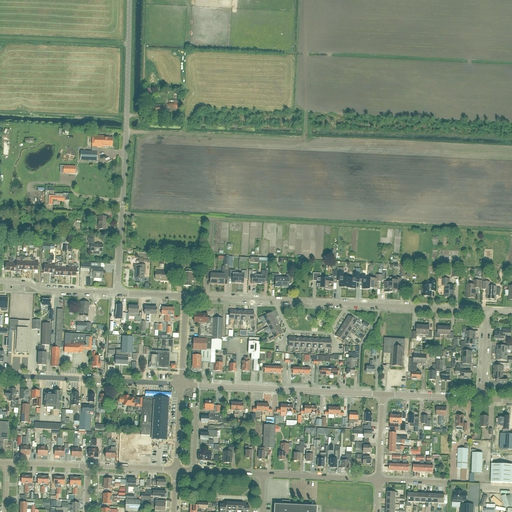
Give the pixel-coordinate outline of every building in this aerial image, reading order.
[(177,109),(177,106),(180,106),(180,100),(168,100),(168,109),(177,109)] [(160,105),(150,105),(150,113),(164,114),(165,105),(160,105)] [(92,136),(92,147),(93,147),(98,147),(102,147),(102,146),(112,147),(112,138),(105,138),(105,136),(92,136)] [(81,151),(80,161),(97,161),(97,152),(81,151)] [(63,194),(63,195),(55,194),(55,196),(49,196),(49,205),(53,205),(53,201),(64,201),(69,201),(70,194),(63,194)] [(107,217),(99,217),(98,224),(99,224),(98,230),(106,230),(107,217)] [(102,252),(102,249),(103,248),(103,246),(103,245),(94,245),(95,237),(88,236),(87,246),(91,246),(90,251),(94,252),(94,255),(98,256),(99,255),(99,252),(102,252)] [(222,275),(217,275),(217,285),(224,285),(224,278),(228,278),(228,267),(229,262),(229,257),(224,257),(223,265),(224,265),(222,267),(222,275)] [(80,268),(91,269),(90,276),(93,277),(93,278),(102,278),(103,269),(99,269),(100,264),(81,262),(80,268)] [(140,280),(143,280),(144,280),(144,273),(145,273),(145,265),(139,265),(139,269),(136,269),(136,280),(136,281),(140,281),(140,280)] [(168,278),(172,278),(172,269),(168,269),(168,272),(156,272),(155,280),(163,280),(163,281),(168,281),(168,278)] [(356,269),(356,274),(353,273),(353,279),(349,279),(349,278),(348,278),(348,289),(356,289),(356,283),(359,283),(360,269),(356,269)] [(212,271),(207,270),(206,278),(210,278),(210,284),(217,285),(217,275),(212,274),(212,271)] [(238,283),(238,274),(235,274),(235,270),(230,270),(229,276),(232,276),(232,283),(238,283)] [(251,284),(258,284),(258,275),(252,275),(252,270),(249,270),(248,281),(249,278),(252,278),(251,284)] [(238,274),(238,283),(243,284),(244,277),(247,277),(247,271),(241,271),(241,274),(238,274)] [(261,275),(258,275),(258,284),(264,285),(265,279),(268,279),(267,282),(268,282),(268,271),(265,271),(261,271),(261,275)] [(360,271),(360,275),(360,282),(363,282),(362,289),(370,290),(371,279),(371,280),(366,279),(366,276),(363,275),(363,271),(360,271)] [(386,281),(387,273),(387,271),(379,271),(378,273),(383,273),(382,280),(386,281)] [(183,286),(191,286),(191,282),(194,282),(194,273),(182,272),(181,276),(182,276),(182,281),(184,281),(183,286)] [(348,289),(348,278),(344,277),(344,272),(337,272),(337,281),(340,281),(340,287),(348,288),(348,289)] [(325,290),(326,278),(321,278),(321,274),(314,273),(314,281),(317,281),(317,288),(325,288),(325,290)] [(275,287),(281,288),(282,279),(278,278),(279,274),(278,274),(272,274),(272,281),(275,281),(275,287)] [(285,279),(282,279),(281,288),(288,288),(288,282),(291,282),(292,275),(288,275),(286,275),(285,279)] [(376,279),(371,279),(370,290),(371,290),(371,289),(378,289),(379,282),(382,282),(382,275),(376,275),(376,279)] [(326,278),(325,290),(333,290),(334,283),(337,284),(337,276),(331,276),(331,280),(326,280),(326,278)] [(391,281),(391,283),(385,282),(385,292),(393,293),(393,281),(393,278),(390,278),(390,281),(391,281)] [(393,278),(393,281),(393,293),(393,291),(401,291),(402,279),(398,279),(397,278),(393,278)] [(445,297),(454,298),(454,286),(449,286),(449,283),(450,279),(443,279),(442,286),(445,286),(445,297)] [(431,297),(432,291),(436,292),(436,282),(429,281),(429,285),(423,285),(422,296),(431,297)] [(475,299),(476,287),(480,287),(480,289),(481,289),(481,281),(474,281),(474,285),(467,285),(466,298),(475,299)] [(500,289),(496,289),(496,287),(490,287),(490,282),(483,282),(483,290),(487,290),(487,292),(487,299),(496,300),(496,295),(499,296),(501,289),(500,288),(500,289)] [(48,312),(49,312),(48,320),(53,320),(54,311),(51,311),(52,306),(50,306),(51,300),(42,300),(42,306),(48,306),(48,311),(49,311),(48,312)] [(80,302),(79,316),(88,316),(89,303),(80,302)] [(125,321),(126,314),(122,313),(123,306),(117,306),(116,313),(119,313),(119,318),(121,319),(121,321),(125,321)] [(138,314),(139,307),(129,306),(128,314),(126,314),(125,321),(128,321),(128,317),(135,317),(135,322),(141,323),(142,317),(138,316),(138,314)] [(51,348),(52,348),(51,365),(51,367),(59,367),(59,366),(60,348),(62,348),(63,310),(57,309),(56,322),(53,322),(52,338),(51,338),(51,348)] [(266,322),(275,318),(272,312),(263,317),(263,316),(258,318),(259,321),(264,318),(265,321),(266,322)] [(207,318),(207,314),(194,314),(194,323),(200,323),(199,325),(203,325),(203,323),(207,323),(207,324),(210,324),(211,318),(207,318)] [(345,321),(354,326),(356,322),(360,325),(361,323),(357,320),(357,321),(349,316),(345,321)] [(199,325),(199,339),(212,340),(222,340),(223,318),(211,318),(210,324),(207,324),(207,323),(203,323),(203,325),(199,325)] [(269,328),(278,323),(275,318),(266,322),(265,321),(261,324),(262,326),(267,324),(268,327),(269,328)] [(12,340),(13,331),(15,331),(14,353),(20,353),(20,355),(23,355),(23,353),(29,354),(30,321),(28,321),(18,321),(16,320),(16,321),(10,320),(10,331),(9,340),(12,340)] [(351,330),(354,326),(345,321),(342,326),(350,331),(350,332),(354,335),(355,333),(351,330)] [(271,333),(280,328),(278,323),(269,328),(268,327),(264,329),(265,331),(269,329),(271,333)] [(50,346),(50,324),(42,324),(41,345),(38,345),(38,365),(46,365),(47,353),(45,353),(45,346),(50,346)] [(342,326),(339,331),(347,336),(346,337),(351,340),(352,338),(348,335),(350,332),(350,331),(342,326)] [(420,335),(423,335),(423,326),(417,326),(417,332),(412,332),(412,339),(417,340),(417,337),(420,337),(420,335)] [(423,326),(423,335),(426,335),(426,338),(432,338),(432,332),(429,332),(430,326),(423,326)] [(444,335),(445,327),(438,327),(438,332),(435,332),(435,338),(440,338),(440,335),(444,335)] [(451,328),(445,327),(444,335),(448,335),(448,339),(453,339),(454,333),(451,333),(451,328)] [(280,328),(271,333),(273,337),(269,339),(270,341),(275,339),(275,338),(283,334),(280,328)] [(471,328),(463,328),(462,333),(465,333),(465,338),(475,339),(475,332),(471,332),(471,328)] [(511,330),(503,330),(503,333),(495,333),(495,340),(505,340),(505,336),(511,336),(511,330)] [(345,340),(346,337),(347,336),(339,331),(335,336),(343,341),(343,342),(347,345),(349,343),(345,340)] [(64,350),(64,352),(82,353),(82,350),(91,350),(92,335),(65,333),(64,350)] [(114,340),(111,340),(110,350),(116,350),(115,365),(127,365),(128,358),(132,358),(133,337),(114,336),(114,340)] [(249,338),(249,342),(248,354),(251,354),(251,360),(252,360),(252,370),(257,370),(258,360),(259,360),(260,338),(249,338)] [(384,338),(384,353),(392,354),(391,367),(404,367),(405,340),(384,338)] [(475,345),(475,339),(465,338),(465,342),(461,342),(461,347),(470,348),(470,345),(475,345)] [(211,349),(212,340),(199,339),(194,339),(193,350),(193,355),(192,369),(201,369),(201,363),(210,363),(211,349)] [(497,353),(507,354),(507,349),(509,349),(511,349),(511,344),(509,344),(509,347),(508,347),(498,346),(497,353)] [(169,368),(170,350),(150,349),(150,346),(144,346),(144,355),(150,355),(149,368),(158,369),(158,367),(169,368)] [(463,351),(463,358),(472,358),(472,352),(467,352),(468,348),(461,348),(461,351),(463,351)] [(92,367),(100,367),(101,361),(99,361),(100,357),(96,357),(96,352),(92,352),(92,357),(92,367)] [(507,358),(507,354),(497,353),(497,360),(507,361),(507,360),(509,360),(508,364),(511,363),(511,358),(509,358),(507,358)] [(215,371),(222,371),(222,358),(212,357),(212,363),(215,363),(215,364),(214,364),(214,366),(215,366),(215,371)] [(242,371),(250,372),(250,362),(248,362),(248,357),(244,357),(244,361),(242,361),(242,371)] [(472,358),(463,358),(463,364),(461,364),(460,368),(467,368),(467,365),(472,365),(472,358)] [(436,371),(439,371),(440,366),(439,366),(439,359),(436,359),(435,365),(433,365),(433,371),(430,371),(429,380),(436,380),(436,371)] [(366,373),(374,374),(375,367),(373,367),(373,361),(370,360),(370,367),(366,367),(366,373)] [(503,369),(508,369),(510,370),(511,364),(500,363),(500,366),(494,366),(493,373),(503,373),(503,369)] [(461,379),(471,379),(471,372),(463,372),(463,369),(456,368),(456,374),(461,374),(461,379)] [(441,380),(450,381),(450,371),(447,371),(447,375),(445,375),(445,374),(442,373),(442,375),(441,380)] [(503,373),(493,373),(493,380),(500,380),(499,383),(507,384),(508,378),(503,378),(503,373)] [(9,397),(9,403),(12,403),(11,408),(18,408),(19,401),(15,401),(16,389),(10,389),(9,392),(5,392),(5,397),(9,397)] [(28,400),(28,390),(21,390),(21,394),(20,399),(23,400),(23,405),(22,405),(21,423),(29,423),(30,405),(29,405),(30,400),(28,400)] [(39,399),(39,391),(32,390),(32,396),(31,398),(32,398),(32,399),(34,399),(34,406),(41,406),(41,399),(39,399)] [(44,393),(44,397),(45,397),(44,408),(46,408),(46,410),(59,411),(60,402),(61,403),(61,398),(60,398),(60,392),(54,392),(54,394),(50,394),(44,393)] [(71,393),(70,411),(73,411),(73,414),(75,414),(74,425),(79,425),(80,413),(81,399),(78,399),(79,393),(78,393),(77,392),(73,392),(72,393),(71,393)] [(82,414),(80,413),(79,425),(79,430),(90,431),(91,414),(94,414),(94,407),(94,401),(94,395),(93,395),(93,394),(90,394),(89,394),(88,398),(88,399),(87,399),(87,402),(89,402),(89,406),(82,406),(82,414)] [(119,403),(123,403),(123,406),(127,406),(127,413),(131,413),(131,406),(134,406),(134,410),(136,411),(136,413),(141,413),(142,397),(136,397),(136,399),(128,398),(128,396),(124,396),(124,398),(119,398),(119,403)] [(122,434),(121,455),(126,455),(126,458),(138,459),(138,460),(151,461),(138,460),(139,453),(150,454),(151,440),(161,440),(161,439),(167,439),(167,438),(167,432),(167,426),(168,426),(168,425),(168,419),(168,413),(168,412),(169,406),(169,405),(169,399),(143,397),(142,397),(141,413),(142,413),(140,435),(122,434)] [(209,412),(209,414),(215,414),(215,413),(220,413),(220,411),(220,406),(213,406),(213,402),(205,402),(205,408),(210,409),(210,412),(209,412)] [(353,422),(357,422),(358,413),(349,413),(349,419),(353,419),(353,422)] [(223,422),(223,416),(223,415),(220,415),(215,414),(209,414),(209,415),(201,415),(201,417),(201,423),(209,423),(209,420),(213,421),(219,421),(219,423),(223,423),(223,422)] [(402,423),(402,415),(396,415),(396,423),(402,424),(401,431),(405,431),(405,423),(402,423)] [(463,431),(467,431),(467,424),(464,423),(464,416),(456,415),(456,427),(463,427),(463,431)] [(409,416),(408,424),(412,424),(412,426),(417,427),(418,420),(414,420),(414,416),(409,416)] [(422,416),(422,424),(424,424),(424,427),(431,427),(431,421),(427,420),(428,416),(422,416)] [(481,416),(481,427),(488,427),(489,416),(481,416)] [(496,419),(495,425),(497,425),(497,427),(502,427),(502,434),(499,434),(499,450),(511,450),(511,434),(508,434),(508,431),(509,417),(503,417),(503,418),(498,418),(498,419),(496,419)] [(4,440),(8,440),(9,422),(0,421),(0,437),(0,438),(0,439),(4,439),(4,440)] [(259,459),(264,460),(265,452),(268,452),(268,448),(273,449),(274,445),(275,426),(264,425),(263,448),(258,448),(258,451),(259,451),(259,459)] [(208,440),(208,437),(219,438),(220,431),(216,431),(208,430),(208,433),(200,433),(200,440),(208,440)] [(246,459),(251,459),(252,451),(251,451),(251,449),(254,449),(255,442),(252,442),(251,448),(248,447),(249,446),(246,446),(245,451),(246,451),(246,459)] [(293,461),(299,461),(300,454),(299,454),(299,452),(303,452),(303,442),(300,442),(300,446),(296,446),(296,453),(294,453),(293,461)] [(363,446),(361,446),(361,443),(355,442),(355,449),(363,449),(363,453),(371,453),(371,446),(363,446)] [(289,451),(289,448),(289,445),(281,445),(281,452),(279,452),(279,460),(284,461),(285,453),(285,451),(289,451)] [(306,454),(306,462),(312,462),(313,454),(313,452),(315,453),(316,447),(311,446),(310,451),(306,451),(306,454)] [(200,451),(198,451),(198,460),(211,461),(211,452),(208,452),(208,448),(201,447),(200,451)] [(458,448),(457,469),(462,469),(467,469),(468,449),(458,448)] [(337,460),(339,460),(339,457),(339,451),(335,451),(334,459),(330,459),(330,468),(336,468),(337,460)] [(223,463),(231,463),(232,457),(232,452),(223,452),(223,463)] [(342,461),(341,468),(348,469),(348,460),(351,460),(351,452),(345,452),(345,461),(342,461)] [(318,467),(324,467),(324,461),(327,461),(327,459),(327,458),(327,453),(320,453),(320,459),(318,459),(318,467)] [(482,474),(483,453),(472,453),(471,473),(482,474)] [(356,455),(356,459),(363,460),(363,464),(370,464),(370,458),(362,457),(362,455),(356,455)] [(410,465),(407,465),(407,459),(407,460),(410,461),(411,456),(403,456),(403,465),(403,471),(409,472),(410,465)] [(511,464),(492,464),(491,483),(511,483),(511,464)] [(138,488),(134,488),(134,495),(126,494),(125,500),(137,500),(137,493),(138,493),(138,488)] [(467,493),(462,493),(462,492),(455,491),(455,492),(454,492),(454,498),(452,498),(452,502),(461,503),(461,504),(460,504),(459,511),(473,511),(474,505),(466,504),(466,500),(467,493)] [(414,502),(414,493),(408,493),(408,502),(406,502),(406,506),(410,507),(410,502),(414,502)] [(155,511),(165,511),(165,502),(126,500),(125,511),(139,511),(140,507),(155,508),(155,511)] [(289,501),(282,501),(282,505),(275,505),(274,504),(273,511),(316,511),(317,506),(314,506),(291,505),(291,503),(289,503),(290,501),(289,501)] [(190,505),(190,511),(191,511),(200,511),(200,509),(207,509),(208,503),(197,503),(197,506),(190,505)]
